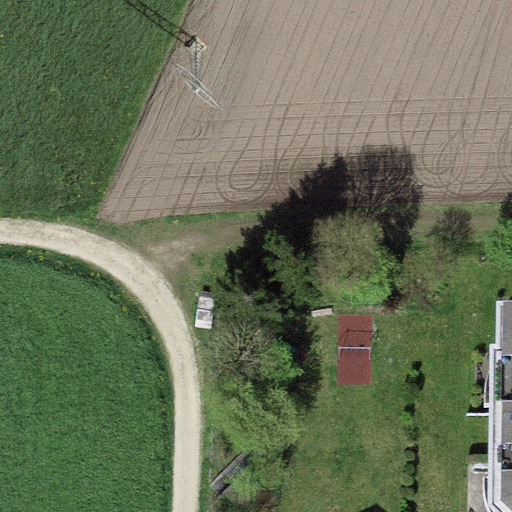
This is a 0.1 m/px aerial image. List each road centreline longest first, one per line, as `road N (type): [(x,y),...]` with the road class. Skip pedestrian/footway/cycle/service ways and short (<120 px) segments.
road 1 (track): [(511,233),(51,233)]
road 2 (track): [(51,233),(100,250),(140,278),(167,314),(184,367),(183,511)]
